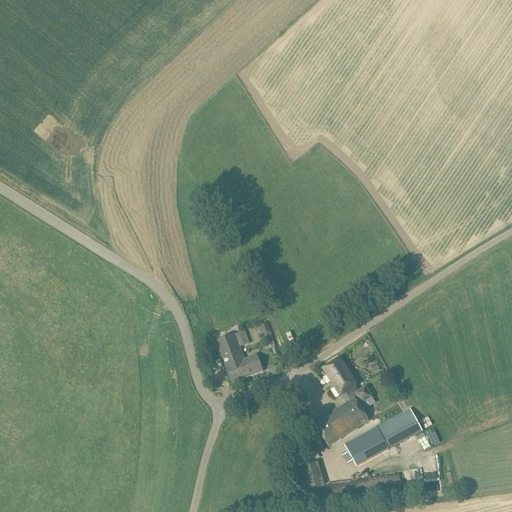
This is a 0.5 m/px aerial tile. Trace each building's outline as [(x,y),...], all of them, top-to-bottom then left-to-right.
[(261,335),(263,334),(265,338),(272,335),(267,324),(258,328),(261,335)] [(250,345),(245,332),(236,335),(240,348),(250,345)] [(244,360),(234,334),(215,341),(222,359),(223,359),(227,367),(226,367),(232,383),(263,372),(257,356),(244,360)] [(323,370),(334,387),(351,376),(340,359),(323,370)] [(351,376),(334,387),(340,397),(342,395),(348,404),(335,412),(349,434),(369,421),(359,405),(361,403),(362,404),(372,398),(371,396),(366,388),(359,392),(356,387),(357,386),(351,376)] [(411,410),(403,414),(415,437),(423,432),(411,410)] [(328,447),(349,434),(335,412),(314,425),(328,447)] [(415,437),(403,414),(377,428),(378,431),(388,449),(389,451),(415,437)] [(348,453),(343,456),(347,464),(353,461),(355,466),(364,462),(388,449),(379,432),(378,431),(346,448),(348,453)] [(418,453),(425,493),(442,490),(435,450),(418,453)] [(324,486),(317,463),(294,469),(301,492),(324,486)] [(402,492),(399,475),(326,485),(328,502),(349,499),(350,508),(379,504),(377,495),(402,492)]
